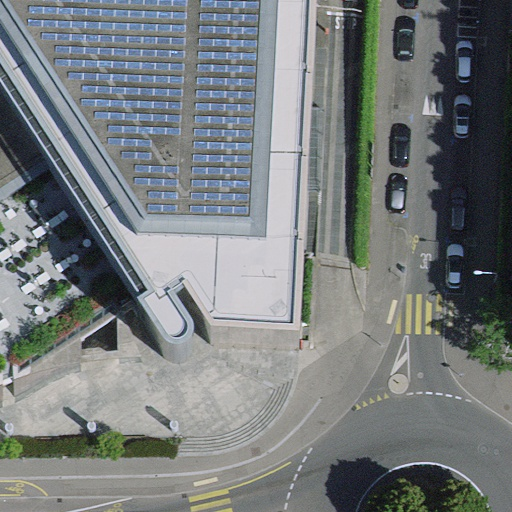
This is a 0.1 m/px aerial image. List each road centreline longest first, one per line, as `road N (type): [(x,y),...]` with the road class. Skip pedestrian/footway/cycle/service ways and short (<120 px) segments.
road 1 (residential): [(443,430),(431,312),(447,0)]
road 2 (tertiary): [(349,468),(228,511)]
